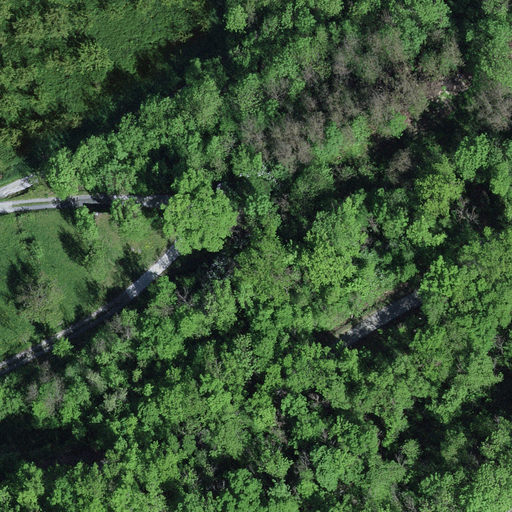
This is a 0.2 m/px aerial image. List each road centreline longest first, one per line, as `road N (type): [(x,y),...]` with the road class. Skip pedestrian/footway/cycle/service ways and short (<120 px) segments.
road 1 (track): [(0,490),(185,443),(424,288),(511,247)]
road 2 (track): [(0,206),(164,201),(186,223),(176,252),(100,316),(0,372)]
road 3 (track): [(237,0),(215,68),(134,128),(0,188)]
